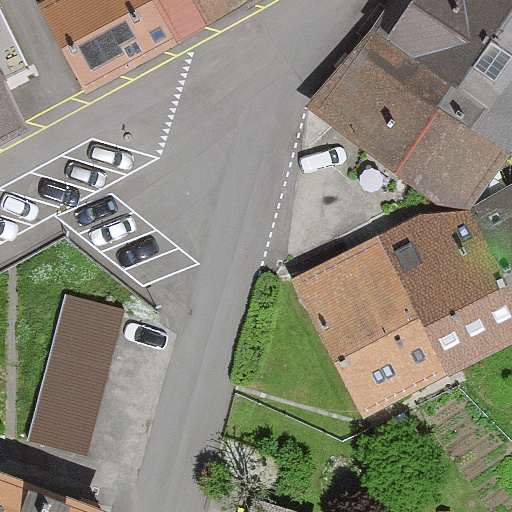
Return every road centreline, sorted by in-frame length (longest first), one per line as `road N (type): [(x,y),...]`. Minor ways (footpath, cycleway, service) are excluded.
road 1 (residential): [(306,27),(286,130),(168,511)]
road 2 (residential): [(0,178),(306,27)]
